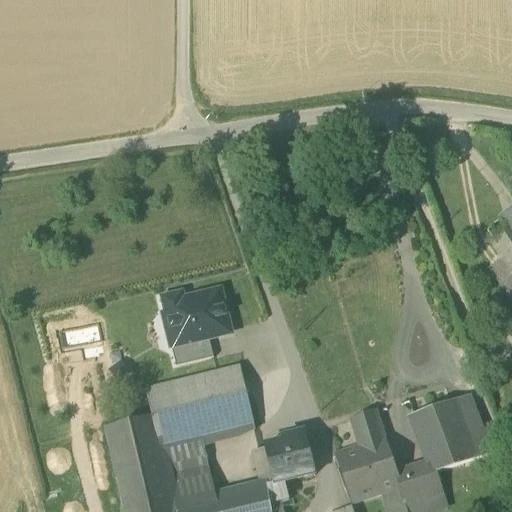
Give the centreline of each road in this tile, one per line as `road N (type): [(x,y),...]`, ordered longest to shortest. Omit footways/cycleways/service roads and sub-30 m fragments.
road 1 (residential): [(511,121),(364,110),(0,167)]
road 2 (track): [(183,140),(183,0)]
